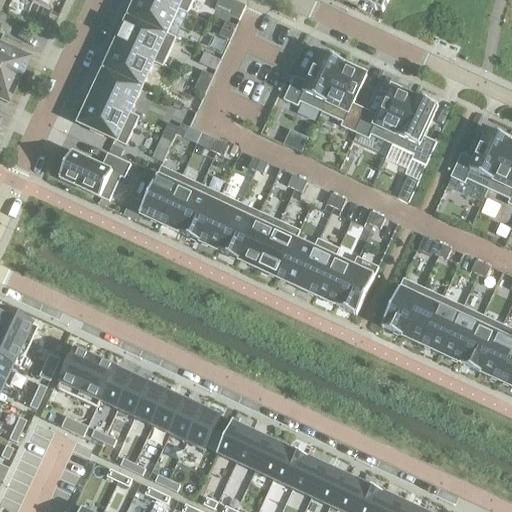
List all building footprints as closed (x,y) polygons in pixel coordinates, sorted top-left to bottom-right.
[(2,15),(8,0),(0,0),(0,24),(2,25),(6,17),(2,15)] [(32,3),(33,0),(8,0),(2,15),(6,17),(42,34),(52,12),(32,3)] [(168,36),(179,11),(180,10),(157,0),(136,0),(128,19),(167,37),(168,36)] [(157,0),(180,10),(179,11),(188,15),(194,0),(157,0)] [(220,0),(215,11),(240,22),(246,8),(229,0),(220,0)] [(349,0),(376,12),(377,11),(383,15),(389,1),(390,1),(390,0),(349,0)] [(176,40),(168,36),(167,37),(128,19),(116,45),(155,63),(154,64),(163,68),(176,40)] [(237,28),(226,23),(223,30),(234,35),(237,28)] [(0,35),(0,29),(2,25),(0,24),(0,74),(19,83),(26,68),(24,67),(27,61),(0,48),(0,43),(3,37),(0,35)] [(230,43),(234,35),(223,30),(219,38),(230,43)] [(143,90),(154,64),(155,63),(116,45),(104,72),(143,90)] [(208,53),(202,68),(217,73),(222,59),(208,53)] [(344,66),(345,67),(346,65),(322,54),(308,85),(295,79),(284,102),(298,108),(300,104),(322,114),(344,66)] [(355,71),(345,67),(344,66),(322,114),(343,124),(341,128),(355,135),(366,112),(353,106),(367,77),(364,76),(365,73),(356,69),(355,71)] [(131,115),(143,90),(104,72),(91,98),(130,116),(131,115)] [(214,78),(203,73),(199,82),(210,87),(214,78)] [(12,99),(19,83),(0,74),(0,101),(7,104),(10,98),(12,99)] [(206,96),(210,87),(199,82),(195,91),(206,96)] [(415,99),(414,99),(404,94),(405,92),(396,87),(395,90),(392,88),(379,118),(366,112),(355,135),(369,141),(371,137),(393,147),(415,99)] [(435,106),(436,104),(419,97),(418,99),(415,97),(414,99),(415,99),(393,147),(414,157),(412,161),(426,168),(437,145),(424,139),(439,108),(435,106)] [(139,119),(131,115),(130,116),(91,98),(79,126),(126,148),(139,119)] [(177,137),(180,130),(169,125),(165,132),(176,137),(177,137)] [(182,126),(180,130),(177,137),(184,140),(189,129),(182,126)] [(511,143),(511,144),(511,143),(511,141),(509,141),(510,139),(493,131),(493,133),(489,131),(475,162),(462,156),(451,179),(465,186),(467,181),(489,191),(511,143)] [(173,145),(176,137),(165,132),(162,140),(173,145)] [(287,143),(304,150),(308,139),(292,133),(287,143)] [(218,153),(223,142),(215,139),(210,150),(218,153)] [(225,156),(230,146),(223,142),(218,153),(225,156)] [(511,143),(511,144),(511,143),(489,191),(511,201),(508,206),(511,207),(511,143)] [(113,146),(110,153),(122,159),(125,152),(113,146)] [(60,180),(110,204),(121,179),(125,181),(131,167),(108,156),(102,169),(72,154),(60,180)] [(257,171),(262,160),(255,157),(250,168),(257,171)] [(264,175),(269,164),(262,160),(257,171),(264,175)] [(160,226),(182,178),(162,169),(140,216),(160,226)] [(296,189),(301,179),(294,175),(289,186),(296,189)] [(180,235),(202,187),(182,178),(160,226),(180,235)] [(408,178),(398,200),(409,205),(419,183),(408,178)] [(303,193),(308,182),(301,179),(296,189),(303,193)] [(199,244),(221,196),(202,187),(180,235),(199,244)] [(335,208),(340,197),(333,193),(328,204),(335,208)] [(219,253),(241,205),(221,196),(199,244),(219,253)] [(342,211),(347,200),(340,197),(335,208),(342,211)] [(238,262),(261,214),(241,205),(219,253),(238,262)] [(374,226),(379,215),(372,212),(367,222),(374,226)] [(258,271),(280,224),(261,214),(238,262),(258,271)] [(382,229),(387,218),(379,215),(374,226),(382,229)] [(296,241),(297,242),(301,233),(280,224),(258,271),(278,280),(296,241)] [(315,250),(314,250),(297,242),(296,241),(278,280),(297,289),(315,250)] [(335,260),(336,260),(340,251),(318,241),(314,250),(315,250),(297,289),(317,299),(335,260)] [(439,258),(445,248),(437,244),(432,255),(439,258)] [(447,262),(452,251),(445,248),(439,258),(447,262)] [(354,269),(354,268),(336,260),(335,260),(317,299),(336,308),(354,269)] [(358,260),(354,268),(354,269),(336,308),(357,317),(379,269),(358,260)] [(479,277),(484,266),(476,262),(471,273),(479,277)] [(491,269),(484,266),(479,277),(486,280),(491,269)] [(402,338),(425,291),(404,281),(382,329),(402,338)] [(422,347),(444,300),(425,291),(402,338),(422,347)] [(442,357),(464,309),(444,300),(422,347),(442,357)] [(461,366),(483,318),(464,309),(442,357),(461,366)] [(0,311),(0,360),(12,367),(18,370),(38,329),(0,311)] [(481,375),(503,327),(483,318),(461,366),(481,375)] [(511,358),(511,331),(503,327),(481,375),(500,384),(511,358)] [(76,351),(57,392),(98,411),(101,404),(100,404),(116,370),(76,351)] [(48,356),(45,364),(56,369),(59,361),(48,356)] [(511,358),(500,384),(511,389),(511,358)] [(0,360),(0,381),(4,384),(12,367),(0,360)] [(45,364),(41,371),(52,376),(56,369),(45,364)] [(116,370),(100,404),(101,404),(118,412),(134,378),(116,370)] [(41,371),(38,379),(49,384),(52,376),(41,371)] [(134,378),(118,412),(135,420),(151,386),(134,378)] [(151,386),(135,420),(153,428),(169,394),(151,386)] [(39,387),(33,398),(41,401),(46,390),(39,387)] [(169,394),(153,428),(170,436),(186,402),(169,394)] [(33,398),(28,408),(36,412),(41,401),(33,398)] [(186,402),(170,436),(187,444),(203,410),(186,402)] [(203,410),(187,444),(206,453),(222,419),(203,410)] [(67,419),(62,430),(69,433),(74,422),(67,419)] [(18,420),(13,431),(21,434),(26,423),(18,420)] [(74,422),(69,433),(76,437),(81,426),(74,422)] [(232,424),(217,457),(237,466),(252,433),(232,424)] [(81,426),(76,437),(84,440),(89,429),(81,426)] [(13,431),(8,442),(15,445),(21,434),(13,431)] [(95,432),(92,439),(103,444),(106,437),(95,432)] [(252,433),(237,466),(255,474),(270,442),(252,433)] [(106,437),(103,444),(114,450),(117,442),(106,437)] [(270,442),(255,474),(274,483),(289,451),(270,442)] [(5,448),(0,459),(8,462),(13,451),(5,448)] [(289,451),(274,483),(293,492),(308,459),(289,451)] [(308,459),(293,492),(312,500),(327,468),(308,459)] [(124,461),(120,468),(131,473),(135,466),(124,461)] [(0,466),(0,475),(5,478),(8,471),(0,466)] [(135,466),(131,473),(142,479),(146,471),(135,466)] [(327,468),(312,500),(330,509),(345,477),(327,468)] [(111,472),(107,479),(118,484),(122,477),(111,472)] [(122,477),(118,484),(129,489),(133,482),(122,477)] [(159,477),(155,484),(166,490),(170,482),(159,477)] [(345,477),(330,509),(336,511),(352,511),(364,486),(345,477)] [(170,482),(166,490),(177,495),(181,487),(170,482)] [(364,486),(352,511),(375,511),(383,494),(364,486)] [(149,489),(145,497),(156,502),(160,495),(149,489)] [(383,494),(375,511),(397,511),(402,503),(383,494)] [(160,495),(156,502),(167,507),(171,500),(160,495)] [(207,500),(204,507),(214,511),(218,505),(207,500)] [(402,503),(397,511),(420,511),(402,503)]
